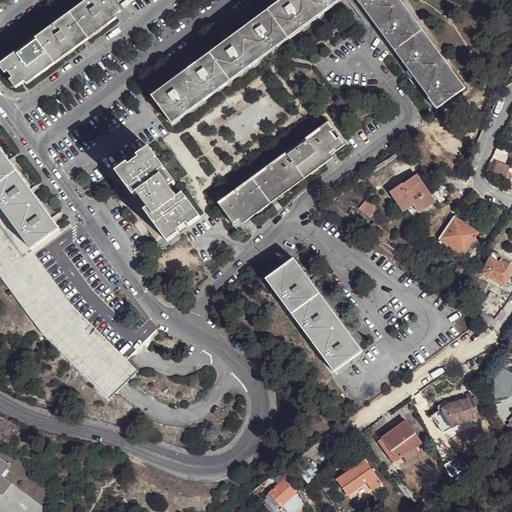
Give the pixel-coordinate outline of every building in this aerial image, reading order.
[(83,39),(115,16),(103,0),(87,0),(81,5),(52,25),(73,46),(83,39)] [(103,0),(115,16),(121,12),(112,0),(103,0)] [(282,0),(152,96),(172,124),(341,0),(282,0)] [(398,0),(355,0),(434,110),(462,90),(398,0)] [(73,46),(75,49),(83,44),(117,18),(115,16),(83,39),(73,46)] [(7,60),(25,81),(73,46),(52,25),(7,60)] [(27,84),(75,49),(73,46),(25,81),(27,84)] [(19,86),(25,81),(7,60),(2,63),(8,71),(13,78),(19,86)] [(16,87),(19,86),(13,78),(10,80),(16,87)] [(326,123),(331,131),(334,129),(329,122),(326,123)] [(337,139),(331,131),(326,123),(299,143),(316,165),(331,155),(343,146),(337,139)] [(340,137),(337,139),(343,146),(345,144),(340,137)] [(316,165),(299,143),(218,202),(235,225),(241,221),(316,165)] [(0,147),(0,206),(32,250),(60,230),(0,147)] [(167,240),(178,232),(188,224),(189,226),(201,218),(183,194),(178,198),(170,187),(175,183),(149,148),(138,156),(140,158),(130,166),(128,163),(116,172),(134,195),(137,193),(149,208),(145,211),(167,240)] [(333,158),(331,155),(316,165),(318,168),(333,158)] [(508,164),(496,160),(491,176),(505,180),(508,171),(506,170),(508,164)] [(243,223),(318,168),(316,165),(241,221),(243,223)] [(412,205),(418,214),(435,203),(416,174),(402,183),(401,182),(388,192),(402,211),(406,209),(412,205)] [(359,208),(370,217),(377,208),(367,199),(359,208)] [(412,218),(418,214),(412,205),(406,209),(412,218)] [(139,370),(128,360),(98,330),(75,308),(32,250),(0,206),(0,276),(41,332),(101,390),(110,400),(139,370)] [(354,220),(365,228),(369,224),(358,215),(354,220)] [(479,233),(454,215),(438,238),(462,255),(479,233)] [(369,224),(365,228),(376,236),(382,228),(374,222),(371,225),(369,224)] [(382,228),(376,236),(384,242),(385,243),(390,246),(395,239),(392,236),(389,235),(382,228)] [(179,233),(178,232),(167,240),(168,242),(179,233)] [(395,239),(390,246),(395,249),(400,243),(395,239)] [(492,250),(490,255),(501,260),(503,256),(492,250)] [(511,265),(501,260),(490,255),(480,273),(504,285),(511,269),(511,265)] [(360,351),(289,260),(262,282),(333,373),(360,351)] [(448,285),(442,294),(448,299),(449,298),(454,290),(448,285)] [(459,292),(454,290),(449,298),(453,300),(459,292)] [(486,325),(491,319),(480,311),(475,317),(486,325)] [(511,370),(504,366),(499,374),(497,382),(497,398),(511,396),(511,370)] [(476,411),(471,398),(469,392),(464,394),(465,398),(467,397),(473,412),(476,411)] [(474,396),(471,398),(476,411),(473,412),(475,418),(481,415),(474,396)] [(475,418),(473,412),(467,397),(465,398),(447,404),(441,408),(450,427),(456,422),(475,418)] [(430,414),(441,432),(450,427),(441,408),(430,414)] [(404,454),(412,448),(421,442),(405,421),(389,432),(380,437),(381,438),(397,460),(404,454)] [(460,429),(456,422),(450,427),(441,432),(446,438),(460,429)] [(380,437),(389,432),(386,430),(375,438),(377,441),(381,438),(380,437)] [(392,462),(397,460),(381,438),(377,441),(392,462)] [(417,455),(412,448),(404,454),(409,461),(417,455)] [(456,454),(443,461),(449,474),(463,466),(456,454)] [(0,493),(5,493),(14,482),(3,474),(11,464),(1,456),(0,456),(0,493)] [(358,464),(355,467),(336,480),(348,496),(367,483),(370,487),(373,490),(382,484),(365,459),(358,464)] [(306,482),(312,478),(305,467),(298,472),(306,482)] [(274,480),(278,484),(283,479),(285,477),(281,474),(280,473),(273,480),(274,480)] [(283,479),(278,484),(270,493),(281,505),(292,494),(295,491),(283,479)] [(367,483),(348,496),(351,500),(370,487),(367,483)] [(281,505),(270,493),(265,498),(276,510),(281,505)] [(417,510),(418,511),(425,511),(432,504),(427,499),(417,510)]
